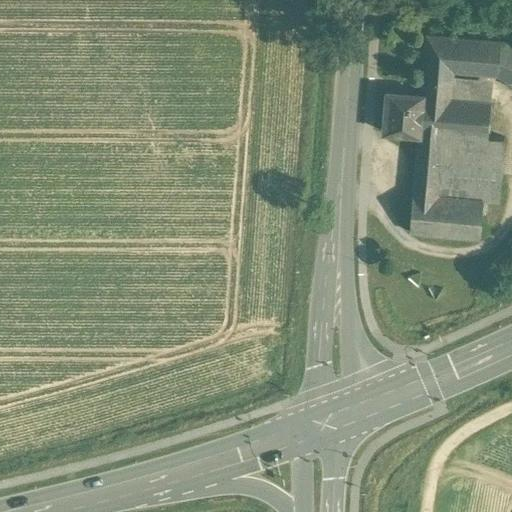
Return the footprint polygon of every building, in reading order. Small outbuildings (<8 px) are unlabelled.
[(491,101),(451,98),(453,72),(498,75),(511,81),(509,85),(511,86),(511,43),(501,39),(427,33),(421,94),(414,132),(443,135),(488,139),(489,135),(491,101)] [(421,94),(387,92),(384,129),(414,132),(421,94)] [(443,135),(414,132),(412,192),(438,194),(443,135)] [(488,139),(443,135),(438,194),(484,199),(484,200),(500,201),(505,137),(489,135),(488,139)] [(438,194),(412,192),(410,232),(480,238),(484,200),(484,199),(438,194)]
